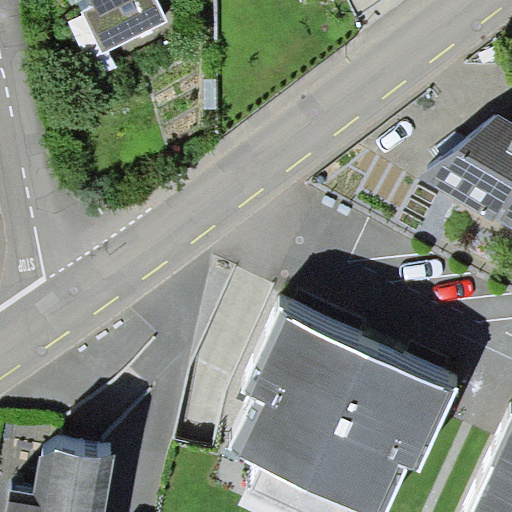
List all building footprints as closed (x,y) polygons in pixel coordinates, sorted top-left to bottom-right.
[(83,12),(96,6),(92,0),(68,0),(71,5),(78,2),(83,12)] [(92,0),(96,6),(83,12),(103,53),(169,21),(158,0),(92,0)] [(511,121),(499,115),(420,174),(492,222),(495,218),(511,228),(511,121)] [(457,387),(278,303),(238,388),(250,394),(225,447),(261,464),(353,508),(362,511),(386,511),(408,468),(417,472),(457,387)] [(511,511),(511,423),(470,511),(511,511)] [(105,511),(115,457),(56,450),(40,456),(33,493),(11,490),(6,511),(105,511)] [(295,511),(351,511),(353,508),(261,464),(248,490),(295,511)]
